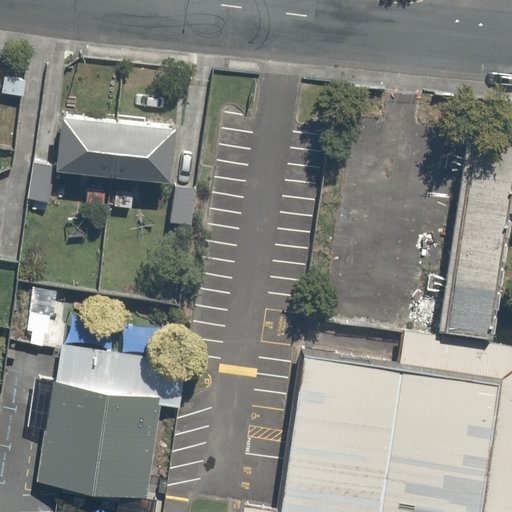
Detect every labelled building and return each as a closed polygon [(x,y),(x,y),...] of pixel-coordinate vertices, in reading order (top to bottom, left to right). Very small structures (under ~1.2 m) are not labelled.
[(30,77),(0,73),(0,94),(28,98),(30,77)] [(176,126),(63,115),(57,171),(170,182),(176,126)] [(487,147),(431,137),(400,323),(456,332),(487,147)] [(57,160),(33,156),(27,201),(51,204),(57,160)] [(199,186),(174,183),(169,225),(194,228),(199,186)] [(55,291),(34,285),(22,331),(31,333),(28,346),(52,353),(63,312),(51,309),(55,291)] [(482,511),(502,387),(304,353),(279,510),(247,503),(245,511),(482,511)] [(127,391),(17,373),(0,476),(110,495),(127,391)]
